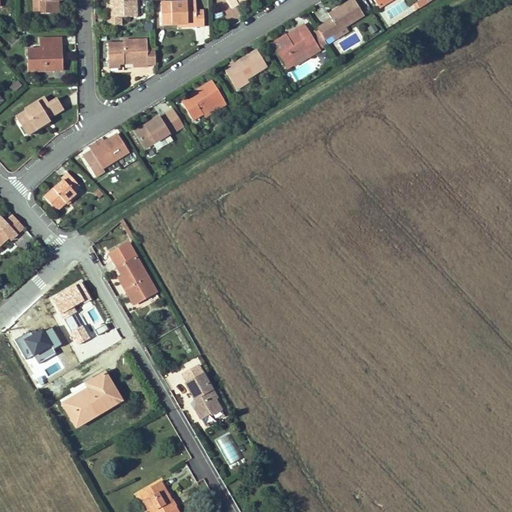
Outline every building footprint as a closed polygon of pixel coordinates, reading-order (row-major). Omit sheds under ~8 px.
[(58,2),(58,0),(40,0),(41,10),(41,14),(58,14),(58,2)] [(136,18),(135,0),(110,0),(110,6),(111,18),(120,18),(136,18)] [(222,0),(229,10),(237,6),(234,2),(236,0),(222,0)] [(345,28),(364,17),(354,0),(353,0),(340,9),(341,11),(330,17),(333,20),(326,24),(332,36),(335,41),(348,33),(345,28)] [(203,28),(203,10),(195,10),(195,3),(160,4),(160,26),(176,25),(196,24),(196,28),(203,28)] [(120,27),(120,18),(111,18),(110,6),(107,6),(108,27),(120,27)] [(330,17),(341,11),(340,9),(329,15),(330,17)] [(332,36),(326,24),(317,30),(324,41),(332,36)] [(309,50),(307,46),(315,41),(305,26),(297,31),(299,33),(290,39),(288,36),(287,36),(271,45),(284,66),(293,60),(309,50)] [(290,39),(299,33),(297,31),(288,36),(290,39)] [(63,72),(62,39),(40,40),(40,50),(27,50),(28,73),(63,72)] [(309,50),(317,45),(315,41),(307,46),(309,50)] [(119,66),(131,65),(147,65),(147,66),(154,66),(154,51),(146,51),(146,42),(121,43),(121,45),(106,45),(107,70),(119,70),(119,66)] [(296,66),(321,51),(317,45),(309,50),(293,60),(296,65),(296,66)] [(247,80),(267,67),(258,51),(226,72),(235,87),(247,80)] [(287,71),(296,65),(293,60),(284,66),(287,71)] [(238,90),(250,83),(247,80),(235,87),(238,90)] [(202,114),(224,101),(212,82),(190,96),(191,98),(182,104),(193,122),(203,116),(202,114)] [(47,120),(62,111),(56,101),(47,106),(43,99),(23,111),(25,113),(15,120),(20,128),(25,126),(30,134),(43,126),(41,123),(47,120)] [(206,120),(228,107),(224,101),(202,114),(203,116),(206,120)] [(146,149),(169,135),(170,136),(176,132),(167,115),(160,119),(159,118),(136,132),(137,135),(132,138),(138,148),(143,145),(146,149)] [(30,134),(25,126),(20,128),(25,137),(30,134)] [(128,154),(117,136),(104,144),(97,148),(90,153),(81,158),(95,180),(103,174),(101,170),(128,154)] [(97,148),(104,144),(102,141),(88,149),(90,153),(97,148)] [(65,205),(75,196),(73,193),(79,188),(67,175),(61,181),(63,182),(44,200),(56,213),(65,205)] [(67,207),(77,198),(75,196),(65,205),(67,207)] [(25,230),(13,217),(5,224),(17,237),(25,230)] [(17,237),(5,224),(1,219),(0,220),(0,246),(8,240),(10,242),(17,237)] [(156,292),(128,244),(110,254),(112,257),(122,277),(119,278),(134,304),(156,292)] [(215,399),(198,367),(184,375),(188,383),(185,384),(196,404),(196,410),(201,419),(209,414),(212,417),(220,411),(214,400),(215,399)] [(122,401),(105,373),(93,380),(97,386),(93,389),(105,410),(122,401)] [(105,410),(93,389),(90,390),(88,389),(76,396),(62,404),(76,427),(105,410)] [(216,441),(231,465),(242,458),(228,434),(216,441)] [(177,511),(174,506),(172,507),(169,503),(171,501),(161,482),(140,494),(146,503),(151,500),(156,509),(151,511),(177,511)] [(151,511),(156,509),(151,500),(146,503),(151,511)]
